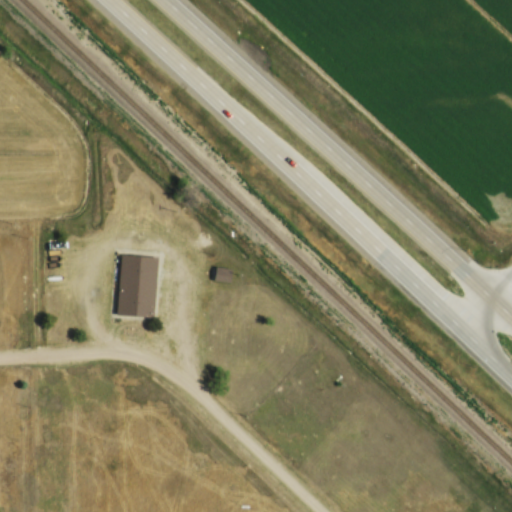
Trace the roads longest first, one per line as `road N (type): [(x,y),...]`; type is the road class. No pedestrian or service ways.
road 1 (trunk): [(108,0),(511,378)]
road 2 (trunk): [(511,316),(167,0)]
road 3 (residential): [(318,511),(151,361)]
